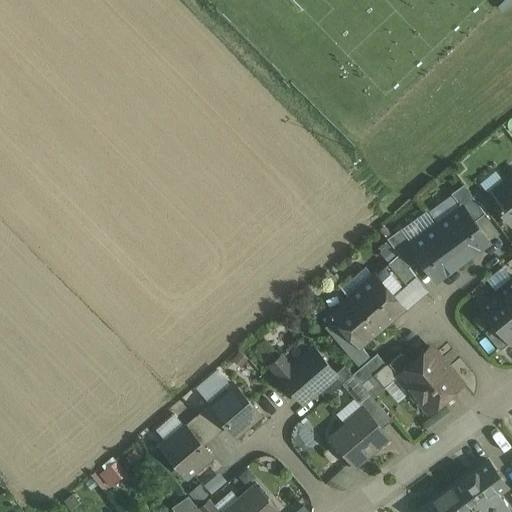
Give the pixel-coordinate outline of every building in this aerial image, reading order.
[(511,223),(511,175),(489,193),(511,223)] [(485,213),(464,184),(451,193),(461,207),(462,206),(474,221),(485,213)] [(474,221),(462,206),(461,207),(436,225),(462,260),(488,241),(474,221)] [(462,260),(436,225),(411,243),(411,244),(421,258),(436,279),(462,260)] [(421,258),(411,244),(411,243),(401,228),(387,238),(399,254),(409,267),(421,258)] [(399,254),(375,274),(393,295),(416,276),(409,267),(399,254)] [(393,295),(375,274),(349,296),(378,330),(403,308),(393,295)] [(511,279),(497,291),(511,309),(511,279)] [(511,309),(497,291),(479,306),(494,324),(509,343),(511,340),(511,309)] [(378,330),(349,296),(331,312),(339,322),(339,325),(344,331),(347,331),(360,345),(378,330)] [(509,343),(494,324),(485,332),(500,350),(509,343)] [(461,383),(430,346),(411,362),(398,373),(399,374),(408,385),(408,391),(415,399),(421,400),(430,410),(461,383)] [(324,358),(319,362),(309,351),(291,367),(281,355),(271,364),(303,402),(318,388),(336,373),(335,372),(324,358)] [(386,364),(374,374),(384,387),(399,374),(398,373),(411,362),(401,351),(386,364)] [(377,353),(353,374),(362,384),(374,374),(386,364),(377,353)] [(353,374),(344,364),(335,372),(336,373),(318,388),(326,398),(353,374)] [(234,383),(209,403),(228,425),(235,434),(260,413),(234,383)] [(392,419),(369,392),(358,402),(365,410),(381,428),(392,419)] [(228,425),(209,403),(197,414),(215,435),(228,425)] [(365,410),(332,438),(354,464),(387,435),(381,428),(365,410)] [(215,435),(197,414),(185,424),(203,445),(215,435)] [(203,445),(185,424),(161,445),(187,475),(211,455),(203,445)] [(107,482),(125,475),(119,459),(100,466),(107,482)] [(488,460),(454,483),(474,510),(491,498),(508,487),(488,460)] [(454,483),(421,507),(424,511),(471,511),(474,510),(454,483)] [(277,511),(278,511),(256,486),(226,511),(277,511)] [(202,511),(198,507),(188,495),(173,506),(176,511),(202,511)] [(221,511),(209,498),(198,507),(202,511),(221,511)] [(501,511),(491,498),(474,510),(475,511),(501,511)]
